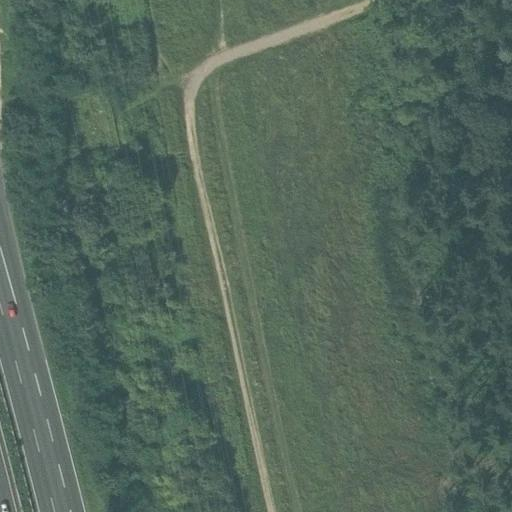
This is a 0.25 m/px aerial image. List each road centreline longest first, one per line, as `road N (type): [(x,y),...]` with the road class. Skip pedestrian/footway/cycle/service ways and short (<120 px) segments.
road 1 (track): [(393,0),(222,67),(195,85),(186,118),(270,511)]
road 2 (motorway): [(53,511),(0,319)]
